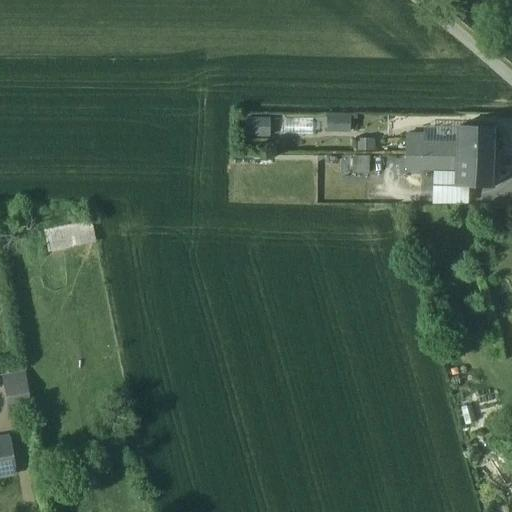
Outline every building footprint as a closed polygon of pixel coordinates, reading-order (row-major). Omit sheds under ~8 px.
[(260,120),(245,120),(245,135),(259,136),(260,120)] [(349,120),(332,120),(332,132),(348,132),(349,120)] [(425,140),(452,139),(452,125),(424,126),(425,140)] [(494,128),(458,127),(457,143),(457,157),(493,158),(494,128)] [(424,136),(405,135),(405,157),(406,157),(422,158),(422,144),(423,144),(424,142),(424,136)] [(371,141),(358,141),(358,151),(372,151),(371,141)] [(457,143),(424,142),(423,144),(422,144),(422,158),(457,157),(457,143)] [(368,157),(352,157),(352,174),(368,174),(368,157)] [(457,157),(422,158),(406,157),(405,170),(433,170),(456,171),(457,157)] [(493,158),(457,157),(456,171),(456,187),(468,188),(492,188),(493,158)] [(456,171),(433,170),(432,205),(467,205),(468,188),(456,187),(456,171)] [(91,222),(43,231),(47,252),(80,246),(80,245),(95,243),(91,222)] [(2,373),(5,404),(29,402),(26,370),(2,373)] [(120,422),(69,430),(73,453),(123,446),(120,422)] [(11,438),(0,440),(0,471),(16,468),(11,438)]
